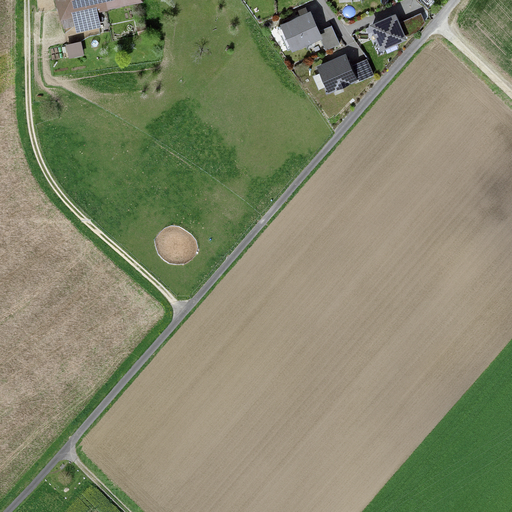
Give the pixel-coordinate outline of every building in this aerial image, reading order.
[(58,0),(64,26),(78,23),(79,30),(99,25),(95,7),(128,0),(58,0)] [(311,13),(284,22),(293,46),(322,36),(326,48),(340,43),(333,23),(317,29),(311,13)] [(405,37),(396,16),(372,26),(382,47),(405,37)] [(146,24),(136,27),(138,34),(148,31),(146,24)] [(80,42),(67,44),(70,57),(82,54),(80,42)] [(346,57),(320,67),(329,90),(373,73),(368,58),(350,65),(346,57)]
